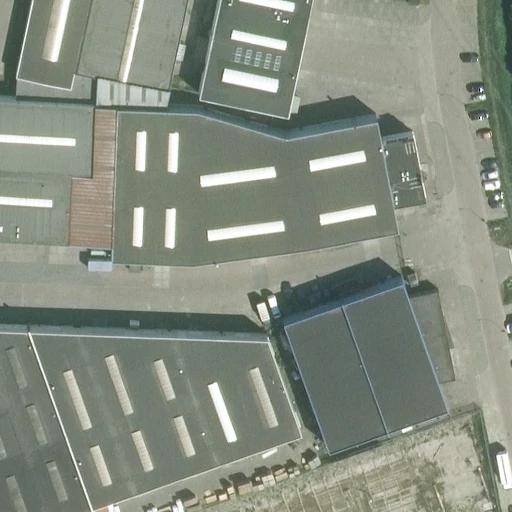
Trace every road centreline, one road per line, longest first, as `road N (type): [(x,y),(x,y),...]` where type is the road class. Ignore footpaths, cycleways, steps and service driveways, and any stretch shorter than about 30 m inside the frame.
road 1 (unclassified): [(475,274),(443,56),(444,0)]
road 2 (unclassified): [(511,469),(475,274)]
